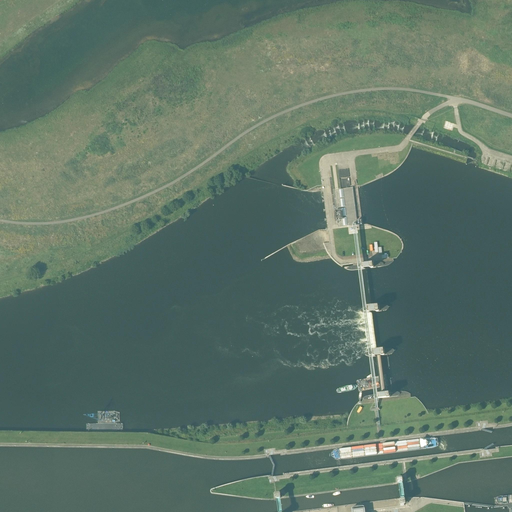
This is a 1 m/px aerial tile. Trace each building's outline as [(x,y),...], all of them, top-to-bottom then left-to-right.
[(443,127),(450,130),(453,124),(446,121),(443,127)] [(483,162),(497,167),(499,162),(485,157),(483,162)] [(511,171),(511,165),(500,162),(498,167),(511,171)] [(333,190),(338,227),(357,225),(352,187),(341,189),(340,189),(338,189),(335,190),(333,190)] [(385,305),(383,305),(379,305),(378,305),(374,305),(374,306),(369,306),(366,307),(365,307),(364,307),(362,308),(361,309),(360,310),(359,311),(360,311),(362,312),(363,313),(365,313),(367,313),(375,312),(379,312),(379,311),(385,310),(386,310),(387,310),(388,309),(388,308),(389,307),(388,306),(387,306),(386,305),(385,305)] [(380,349),(375,350),(371,350),(372,351),(369,351),(368,352),(367,353),(366,353),(365,354),(366,355),(367,356),(369,356),(372,356),(372,357),(380,356),(385,355),(390,354),(391,354),(392,354),(392,353),(393,353),(394,352),(394,351),(394,350),(393,349),(392,349),(391,348),(390,348),(389,348),(384,349),(384,348),(380,349)] [(367,511),(367,505),(366,505),(366,504),(366,503),(365,503),(364,503),(360,503),(356,504),(355,504),(355,505),(354,506),(354,507),(355,511),(367,511)]
